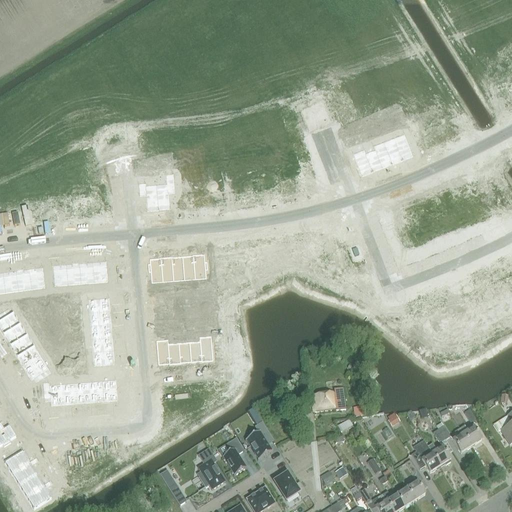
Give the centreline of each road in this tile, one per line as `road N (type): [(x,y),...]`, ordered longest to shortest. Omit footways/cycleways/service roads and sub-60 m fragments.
road 1 (residential): [(134,233),(142,424),(35,436),(0,383)]
road 2 (residential): [(134,233),(354,200)]
road 3 (residential): [(354,200),(389,280),(511,236)]
road 4 (residential): [(354,200),(511,131)]
road 5 (residential): [(0,249),(134,233)]
